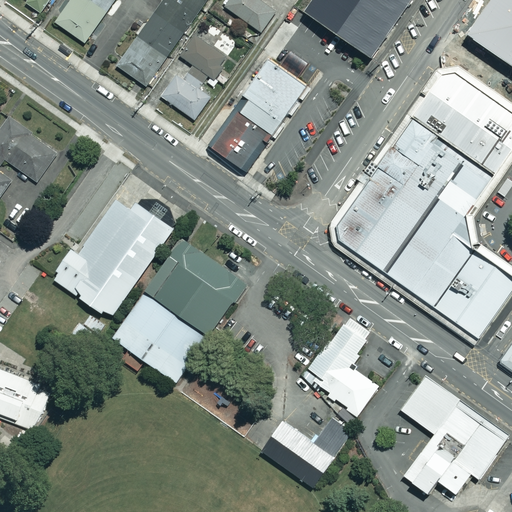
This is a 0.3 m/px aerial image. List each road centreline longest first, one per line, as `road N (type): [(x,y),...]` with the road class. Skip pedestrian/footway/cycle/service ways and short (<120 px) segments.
road 1 (residential): [(460,0),(289,247)]
road 2 (tertiary): [(511,405),(289,247)]
road 3 (residential): [(0,283),(21,254),(61,226),(127,130)]
road 4 (tertiary): [(289,247),(127,130)]
road 5 (tertiary): [(127,130),(0,39)]
